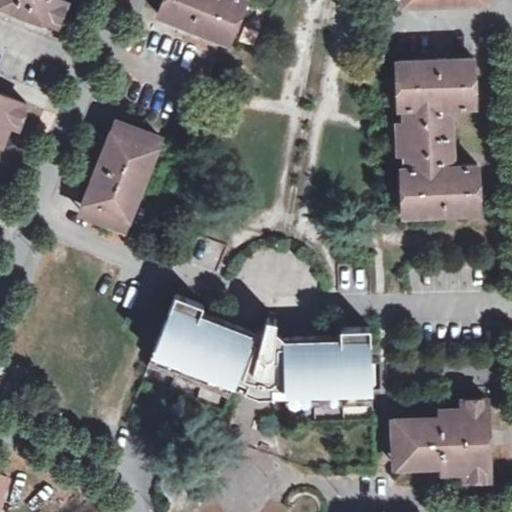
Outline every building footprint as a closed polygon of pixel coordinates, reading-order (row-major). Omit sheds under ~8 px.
[(67,0),(0,0),(58,23),(67,0)] [(244,0),(163,0),(159,12),(230,39),(244,0)] [(478,162),(444,164),(444,158),(448,158),(452,153),(451,114),(447,110),(442,111),(442,103),(476,101),(473,56),(398,59),(400,105),(405,105),(406,121),(398,121),(399,151),(407,151),(407,165),(402,165),(405,212),(480,210),(478,162)] [(0,142),(2,143),(10,123),(18,126),(26,104),(0,93),(0,142)] [(162,136),(116,117),(80,209),(127,226),(162,136)] [(373,390),(370,325),(340,326),(339,334),(284,336),(277,328),(277,316),(267,314),(263,325),(254,330),(202,309),(204,302),(176,291),(152,352),(259,394),(373,390)] [(444,470),(466,470),(466,477),(491,476),(487,398),(462,398),(462,406),(441,407),(441,415),(394,416),(395,465),(444,463),(444,470)] [(0,499),(9,478),(0,474),(0,499)]
